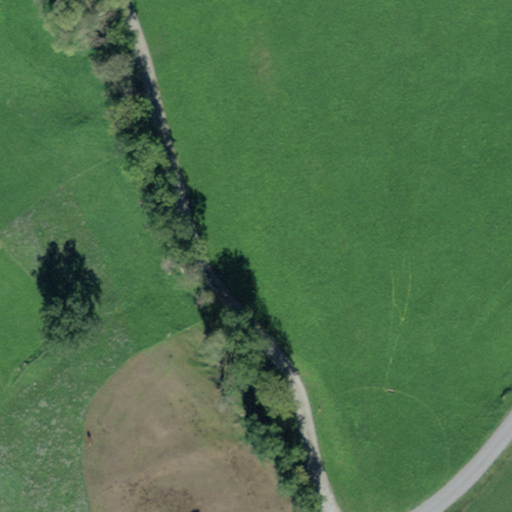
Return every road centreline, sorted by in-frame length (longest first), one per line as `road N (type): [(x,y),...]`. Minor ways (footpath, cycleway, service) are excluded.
road 1 (track): [(122,0),(197,256),(261,327),(289,372),(330,511)]
road 2 (residential): [(511,424),(430,511)]
